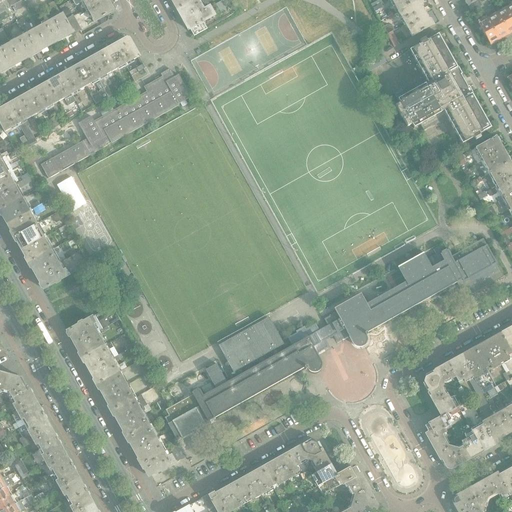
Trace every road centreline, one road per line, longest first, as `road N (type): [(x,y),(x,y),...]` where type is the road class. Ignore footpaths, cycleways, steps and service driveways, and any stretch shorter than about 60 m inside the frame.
road 1 (residential): [(153,511),(334,411),(345,415),(399,510)]
road 2 (secondary): [(145,511),(0,252)]
road 3 (residential): [(439,487),(387,382),(511,310)]
road 4 (secondary): [(24,342),(119,511)]
road 5 (residential): [(128,18),(0,91)]
